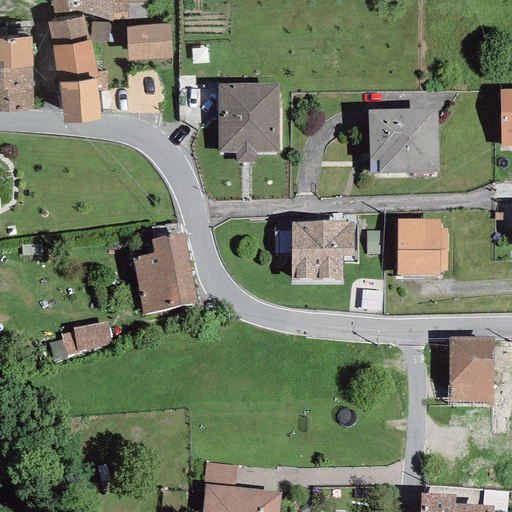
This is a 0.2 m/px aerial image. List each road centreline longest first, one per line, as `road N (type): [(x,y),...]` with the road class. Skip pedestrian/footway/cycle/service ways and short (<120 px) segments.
road 1 (residential): [(0,122),(118,130),(157,147),(183,191),(210,278),(242,307),(296,326),(421,334)]
road 2 (unknown): [(191,217),(500,197)]
road 3 (residential): [(407,511),(421,334)]
